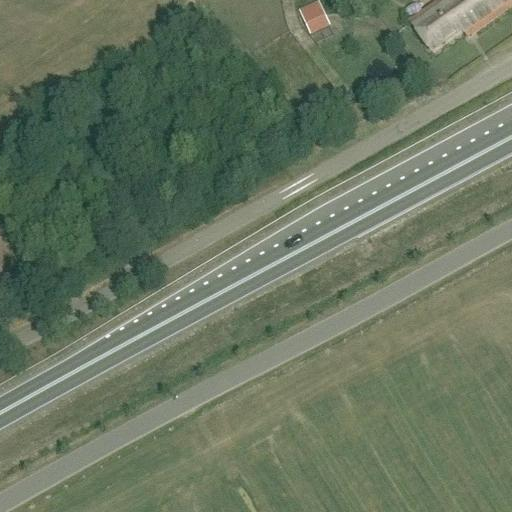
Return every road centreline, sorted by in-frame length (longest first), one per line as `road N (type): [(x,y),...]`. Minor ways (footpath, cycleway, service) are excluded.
road 1 (unclassified): [(0,348),(511,64)]
road 2 (trunk): [(0,416),(511,137)]
road 3 (tertiary): [(511,228),(0,504)]
